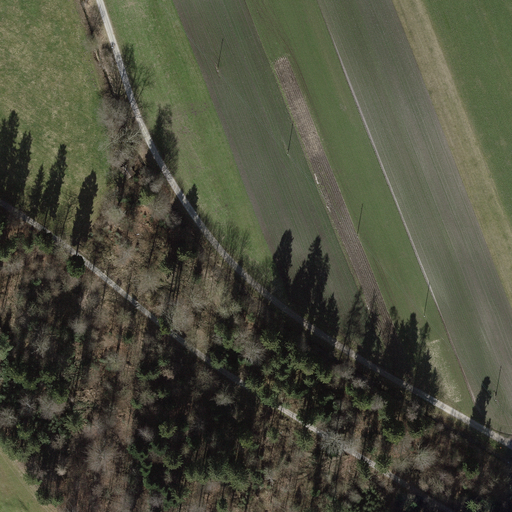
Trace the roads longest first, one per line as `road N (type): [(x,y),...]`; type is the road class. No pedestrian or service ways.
road 1 (track): [(100,0),(151,146),(217,257),(251,290),(345,352),(463,414)]
road 2 (track): [(448,511),(231,381),(0,202)]
